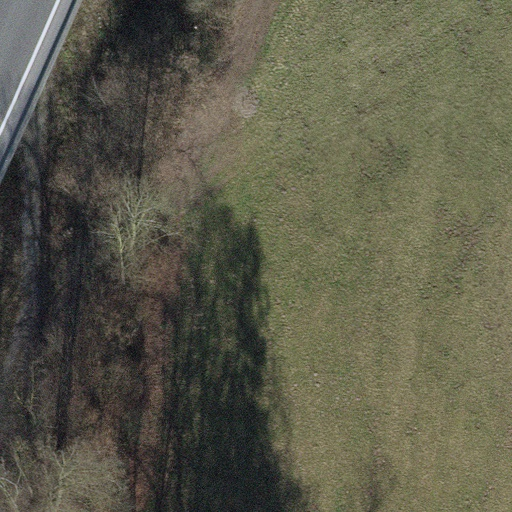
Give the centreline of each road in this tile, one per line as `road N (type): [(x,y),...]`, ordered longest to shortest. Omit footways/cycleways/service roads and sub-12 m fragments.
road 1 (track): [(30,319),(58,283),(174,184),(263,0)]
road 2 (track): [(30,319),(57,0)]
